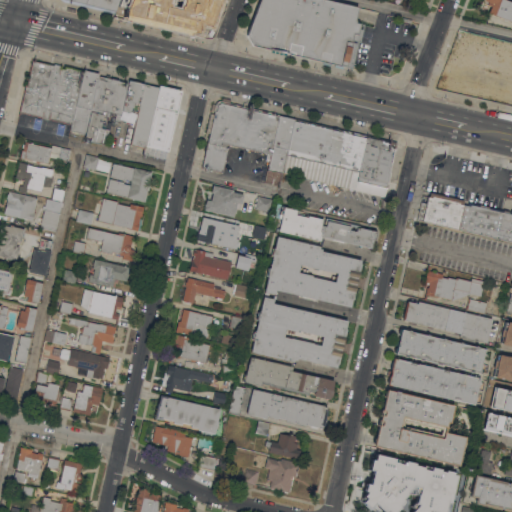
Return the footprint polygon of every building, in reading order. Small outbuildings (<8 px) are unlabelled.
[(64,2),(63,1),(61,0),(119,0),(115,12),(64,2)] [(151,0),(145,19),(115,12),(119,0),(151,0)] [(182,0),(179,10),(182,10),(175,28),(145,19),(151,0),(182,0)] [(343,66),(342,69),(334,67),(334,64),(330,63),(330,66),(321,64),(322,62),(286,53),(285,56),(282,55),(283,53),(282,53),(281,55),(278,54),(279,52),(278,52),(277,54),(274,53),(275,51),(274,51),(273,53),(270,52),(271,50),(251,46),(246,35),(259,0),(323,0),(358,8),(355,20),(356,20),(356,21),(359,22),(356,34),(352,33),(344,67),(343,66)] [(511,22),(488,13),(491,6),(487,5),(488,2),(481,0),(504,0),(511,2),(511,22)] [(195,14),(198,15),(200,8),(210,10),(208,17),(209,17),(206,34),(191,31),(195,14)] [(459,31),(511,43),(511,78),(500,76),(498,71),(482,68),(478,70),(448,64),(452,47),(454,48),(459,31)] [(42,117),(20,112),(32,61),(54,66),(42,117)] [(54,64),(61,66),(60,68),(49,119),(48,120),(41,119),(42,117),(54,66),(54,64)] [(72,124),(49,119),(60,68),(64,69),(64,66),(84,71),(72,124)] [(86,134),(71,131),(72,124),(84,71),(98,74),(98,76),(86,134)] [(129,83),(122,111),(119,122),(118,122),(117,124),(114,123),(114,121),(114,120),(112,120),(112,117),(115,118),(115,114),(110,113),(109,117),(106,116),(103,128),(109,130),(108,133),(110,134),(107,146),(90,142),(90,139),(85,137),(86,134),(98,76),(129,83)] [(129,81),(144,85),(138,114),(122,111),(129,83),(129,81)] [(149,133),(148,133),(145,148),(130,145),(138,114),(144,85),(158,88),(158,90),(159,90),(149,133)] [(171,93),(171,91),(181,93),(168,149),(157,146),(159,135),(152,134),(152,135),(151,135),(151,133),(149,133),(159,90),(171,93)] [(220,142),(220,146),(227,148),(222,173),(202,168),(207,144),(206,143),(215,104),(216,102),(217,102),(220,102),(280,116),(271,154),(220,142)] [(283,173),(282,172),(279,186),(265,182),(272,154),(271,154),(280,116),(295,120),(283,173)] [(385,196),(384,197),(349,189),(350,188),(283,173),(295,120),(396,143),(386,188),(385,196)] [(22,147),(23,144),(24,144),(25,141),(28,141),(28,142),(51,148),(52,145),(71,149),(69,160),(50,156),(48,164),(40,162),(39,163),(37,162),(37,161),(21,157),(20,160),(19,160),(21,150),(23,150),(24,148),(22,147)] [(87,154),(99,157),(95,170),(84,167),(87,154)] [(18,162),(27,164),(27,165),(31,166),(37,167),(37,166),(52,170),(51,177),(53,178),(52,180),(50,187),(41,186),(40,191),(27,188),(26,193),(17,192),(19,185),(22,186),(23,183),(22,183),(23,180),(14,178),(18,162)] [(149,184),(150,184),(148,190),(147,190),(144,202),(126,198),(127,197),(106,193),(109,179),(123,182),(123,184),(129,185),(131,180),(124,179),(124,180),(110,177),(113,164),(133,168),(151,172),(149,184)] [(203,210),(206,200),(210,201),(212,193),(210,192),(212,185),(233,190),(232,192),(243,195),(241,204),(240,204),(239,209),(235,208),(233,217),(203,210)] [(51,199),(50,199),(53,187),(64,190),(61,202),(51,200),(51,199)] [(8,191),(37,198),(33,213),(34,213),(32,221),(27,219),(27,220),(24,219),(21,218),(21,219),(17,218),(17,216),(4,213),(7,198),(6,198),(7,194),(8,194),(8,191)] [(511,241),(422,221),(427,197),(428,197),(429,192),(430,194),(462,201),(462,203),(460,203),(459,204),(469,206),(470,205),(478,206),(479,204),(488,207),(488,209),(502,212),(503,210),(509,211),(508,214),(510,214),(511,213),(510,211),(511,210),(511,241)] [(254,209),(255,206),(254,206),(255,204),(256,201),(255,201),(256,198),(256,199),(257,196),(273,200),(270,212),(254,209)] [(97,221),(102,198),(117,201),(117,203),(129,206),(129,204),(143,207),(141,217),(140,216),(138,223),(139,223),(137,231),(126,228),(126,227),(97,221)] [(62,202),(59,216),(59,215),(56,226),(57,226),(55,232),(39,228),(44,209),(47,199),(51,200),(61,202),(62,202)] [(282,214),(279,213),(281,206),(297,210),(296,212),(307,215),(307,216),(322,219),(321,226),(325,227),(327,221),(325,221),(325,218),(360,226),(360,228),(376,231),(374,239),(373,239),(371,248),(321,237),(320,241),(278,231),(282,214)] [(78,209),(93,213),(90,225),(75,221),(78,209)] [(214,245),(195,241),(201,216),(220,220),(214,245)] [(0,228),(1,224),(9,226),(10,225),(12,225),(12,226),(24,229),(22,238),(21,238),(20,243),(17,242),(16,246),(19,247),(16,261),(5,258),(5,259),(2,259),(2,257),(0,256),(0,228)] [(254,225),(266,228),(264,240),(252,237),(254,225)] [(88,228),(117,234),(118,232),(133,236),(130,249),(134,250),(131,261),(121,259),(122,255),(118,255),(118,254),(113,253),(113,254),(100,251),(102,242),(101,242),(101,244),(96,243),(97,241),(86,238),(88,228)] [(275,290),(274,294),(269,293),(268,296),(264,295),(265,292),(264,292),(267,277),(266,276),(268,268),(269,268),(272,256),(271,256),(273,248),(274,248),(277,236),(319,246),(319,248),(322,249),(321,251),(361,260),(360,264),(361,264),(360,271),(355,292),(353,299),(352,299),(350,308),(275,290)] [(28,272),(33,249),(37,250),(40,238),(52,241),(50,250),(51,250),(45,276),(28,272)] [(86,243),(83,254),(72,252),(75,241),(86,243)] [(189,271),(191,258),(193,258),(193,256),(192,255),(194,249),(213,253),(212,257),(204,255),(231,262),(230,264),(238,266),(235,278),(228,276),(227,280),(189,271)] [(252,256),(262,259),(259,270),(242,266),(245,254),(247,254),(248,250),(253,252),(252,256)] [(129,267),(126,281),(117,279),(117,282),(113,282),(112,287),(88,281),(90,274),(93,275),(93,273),(92,273),(93,270),(94,271),(94,269),(92,268),(93,266),(92,265),(93,262),(93,261),(94,259),(129,267)] [(429,267),(429,271),(442,274),(442,277),(447,278),(447,277),(455,279),(456,278),(470,281),(471,278),(483,281),(482,284),(483,284),(481,296),(470,294),(451,301),(451,300),(438,297),(438,298),(425,295),(427,288),(428,288),(428,284),(425,283),(425,282),(424,282),(428,266),(429,267)] [(0,269),(12,272),(7,293),(0,291),(0,269)] [(61,281),(64,269),(77,272),(74,284),(61,281)] [(187,278),(214,284),(213,288),(214,288),(215,286),(221,287),(221,289),(225,290),(223,299),(202,294),(202,296),(195,294),(194,295),(196,295),(195,299),(194,298),(193,303),(182,301),(183,298),(181,297),(182,290),(184,290),(185,286),(184,286),(185,281),(186,282),(187,278)] [(42,283),(38,304),(26,301),(27,297),(23,296),(25,287),(24,287),(26,279),(35,281),(35,282),(42,283)] [(253,288),(251,298),(247,297),(247,298),(233,294),(235,283),(253,288)] [(114,296),(114,294),(116,295),(116,296),(123,298),(120,310),(116,309),(115,313),(119,314),(117,320),(87,313),(88,310),(80,305),(84,289),(114,296)] [(297,358),(296,361),(294,360),(293,362),(250,352),(253,340),(252,340),(254,332),(257,321),(255,320),(257,312),(259,312),(263,297),(264,295),(268,296),(267,298),(273,299),(272,303),(347,321),(345,329),(346,329),(345,336),(340,358),(340,357),(338,364),(337,364),(336,367),(297,358)] [(466,309),(468,298),(487,303),(484,313),(466,309)] [(61,301),(72,304),(70,314),(59,312),(59,313),(58,313),(61,301)] [(492,319),(486,343),(459,336),(459,334),(403,321),(404,319),(402,319),(406,301),(417,304),(418,301),(492,319)] [(0,328),(0,309),(1,309),(2,306),(8,308),(3,329),(0,328)] [(19,329),(19,327),(15,326),(17,318),(18,318),(20,310),(24,311),(25,306),(37,309),(32,332),(19,329)] [(183,309),(212,316),(207,338),(189,334),(189,335),(175,331),(177,321),(180,321),(183,309)] [(59,313),(58,319),(50,317),(51,311),(58,313),(59,313)] [(231,315),(246,318),(243,331),(228,328),(231,315)] [(100,324),(106,325),(116,327),(112,343),(102,341),(99,354),(91,352),(92,346),(77,343),(79,334),(81,335),(81,333),(80,331),(81,330),(81,329),(82,328),(83,327),(68,323),(69,317),(100,324)] [(511,322),(504,322),(501,345),(511,346),(511,322)] [(44,340),(47,329),(66,334),(63,345),(44,340)] [(411,332),(426,335),(427,334),(430,335),(429,336),(442,339),(442,338),(445,339),(445,340),(459,343),(459,342),(463,342),(462,343),(475,346),(478,346),(478,347),(486,349),(481,368),(482,369),(481,374),(473,372),(473,373),(470,372),(470,371),(456,368),(456,369),(453,368),(453,367),(440,364),(440,365),(437,364),(437,363),(423,360),(423,361),(420,361),(420,359),(407,356),(407,357),(404,357),(404,356),(395,354),(396,353),(394,353),(395,348),(397,348),(397,346),(395,346),(396,341),(398,342),(400,334),(398,334),(399,329),(401,330),(401,329),(408,331),(408,330),(411,331),(411,332)] [(0,332),(14,336),(10,355),(9,354),(8,361),(0,359),(0,332)] [(231,345),(220,342),(222,333),(233,336),(231,345)] [(176,334),(190,338),(189,340),(209,345),(208,350),(209,351),(209,354),(207,353),(205,363),(195,361),(195,362),(190,361),(191,359),(180,357),(179,358),(171,356),(170,363),(168,363),(171,347),(173,348),(176,334)] [(20,335),(31,338),(26,363),(14,361),(20,335)] [(51,354),(53,347),(60,348),(58,356),(51,354)] [(66,365),(67,360),(61,359),(59,357),(61,350),(63,348),(70,350),(70,349),(109,358),(106,369),(104,368),(101,379),(92,377),(92,378),(85,376),(87,369),(66,365)] [(231,378),(220,375),(222,365),(220,364),(222,358),(224,359),(226,352),(228,352),(228,353),(234,355),(233,360),(229,359),(228,366),(234,367),(231,378)] [(511,380),(511,357),(497,354),(493,377),(511,381),(511,380)] [(292,367),(291,371),(334,381),(329,400),(313,396),(314,392),(309,391),(308,396),(262,385),(262,386),(259,385),(259,386),(242,382),(244,373),(245,374),(249,357),(292,367)] [(480,379),(476,398),(477,398),(476,402),(475,402),(474,405),(391,385),(390,386),(387,385),(389,376),(387,375),(388,370),(390,371),(393,357),(397,358),(397,359),(480,379)] [(48,359),(59,362),(59,363),(60,363),(57,375),(57,374),(57,375),(48,373),(48,374),(45,373),(48,359)] [(213,375),(211,383),(206,382),(206,383),(203,382),(203,381),(192,379),(190,389),(189,391),(173,387),(172,392),(172,393),(171,394),(171,393),(165,392),(166,386),(165,385),(166,383),(166,381),(167,381),(169,375),(166,374),(168,365),(189,370),(190,369),(213,375)] [(3,398),(9,366),(24,370),(19,392),(15,400),(3,398)] [(48,374),(45,384),(35,382),(38,371),(45,373),(48,374)] [(491,380),(504,383),(501,395),(488,392),(491,380)] [(47,386),(48,382),(59,385),(55,401),(56,401),(54,406),(54,407),(53,407),(51,407),(49,406),(48,405),(48,403),(44,402),(43,404),(42,404),(41,405),(32,403),(32,400),(36,384),(47,386)] [(77,391),(81,392),(83,385),(92,387),(92,386),(102,388),(98,405),(91,404),(89,415),(72,412),(77,391)] [(238,415),(229,413),(235,386),(244,388),(238,415)] [(246,414),(252,389),(324,406),(324,407),(326,407),(326,410),(328,410),(324,426),(322,425),(322,429),(317,428),(317,429),(310,428),(310,426),(305,425),(305,426),(296,424),(296,423),(294,422),(294,423),(285,422),(286,420),(277,418),(276,420),(268,418),(268,416),(266,416),(266,419),(246,414)] [(373,446),(378,426),(377,425),(378,420),(379,420),(380,416),(379,416),(381,410),(382,410),(387,389),(395,391),(400,392),(400,393),(454,405),(450,423),(448,423),(446,432),(466,437),(459,466),(373,446)] [(212,403),(215,391),(226,394),(223,405),(212,403)] [(157,403),(158,403),(160,395),(168,397),(168,398),(219,409),(217,421),(218,422),(217,428),(215,428),(214,434),(198,430),(198,429),(190,427),(191,424),(181,422),(181,425),(173,423),(174,420),(168,419),(168,420),(162,419),(162,420),(154,419),(157,403)] [(69,411),(60,409),(63,397),(72,399),(69,411)] [(511,413),(502,411),(504,400),(511,402),(511,413)] [(480,430),(511,436),(511,418),(484,412),(480,430)] [(268,423),(266,437),(254,435),(257,421),(268,423)] [(162,445),(151,442),(155,426),(165,428),(166,427),(185,432),(184,436),(192,438),(188,457),(173,454),(175,443),(163,440),(162,445)] [(285,435),(285,434),(289,435),(289,434),(292,434),(292,435),(296,436),(294,443),(297,443),(296,449),(300,450),(298,459),(267,452),(268,447),(263,446),(265,440),(277,443),(279,433),(285,435)] [(20,447),(32,450),(31,452),(37,453),(38,453),(42,453),(43,455),(37,479),(27,476),(28,471),(16,468),(20,447)] [(475,472),(481,449),(490,452),(488,462),(492,463),(489,475),(475,472)] [(511,450),(511,476),(503,474),(505,466),(510,467),(511,461),(509,460),(511,450)] [(197,467),(200,455),(217,458),(215,470),(197,467)] [(416,485),(396,481),(398,473),(385,470),(386,465),(385,464),(386,461),(387,460),(388,455),(424,463),(423,470),(433,472),(431,483),(417,479),(416,485)] [(50,456),(59,459),(57,470),(47,468),(50,456)] [(266,480),(269,469),(264,468),(266,458),(280,461),(280,458),(299,463),(298,464),(299,464),(298,468),(297,468),(296,472),(297,472),(296,477),(295,476),(295,478),(293,477),(292,480),(289,493),(287,492),(287,493),(283,492),(282,491),(281,492),(278,491),(278,490),(269,488),(269,487),(267,486),(268,483),(270,484),(270,481),(266,480)] [(64,460),(81,464),(79,474),(80,474),(82,477),(82,478),(80,485),(81,486),(80,491),(79,491),(79,493),(64,489),(64,490),(55,488),(56,482),(59,482),(64,460)] [(439,467),(439,469),(437,469),(436,475),(431,466),(439,467)] [(243,482),(245,469),(258,472),(255,485),(243,482)] [(25,473),(23,484),(13,482),(15,471),(25,473)] [(511,511),(474,503),(475,497),(469,496),(474,474),(511,482),(511,511)] [(433,483),(447,487),(444,499),(430,496),(433,483)] [(32,498),(21,495),(24,484),(35,487),(32,498)] [(393,511),(394,510),(391,509),(392,504),(379,501),(380,494),(379,494),(380,489),(381,489),(382,486),(396,489),(397,489),(403,490),(403,491),(427,496),(425,508),(424,508),(422,511),(393,511)] [(132,511),(134,506),(136,497),(137,497),(139,487),(150,490),(149,493),(154,494),(160,495),(158,506),(158,507),(157,510),(158,510),(157,511),(132,511)] [(39,511),(43,496),(50,498),(50,501),(59,503),(60,498),(66,499),(65,502),(73,503),(72,507),(75,507),(73,511),(39,511)] [(445,511),(448,500),(460,503),(457,511),(445,511)] [(187,511),(162,511),(165,502),(176,505),(176,507),(181,509),(183,508),(187,509),(188,510),(187,511)]
